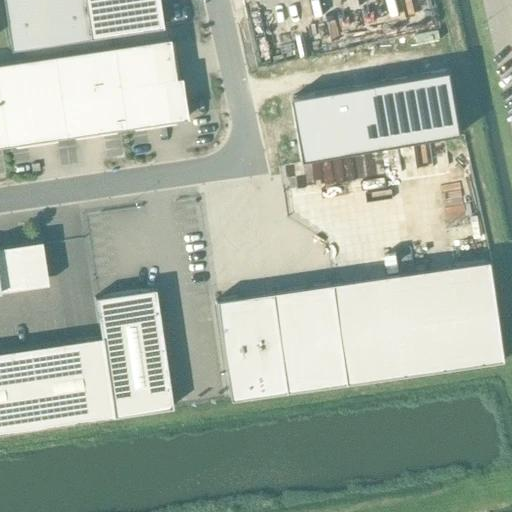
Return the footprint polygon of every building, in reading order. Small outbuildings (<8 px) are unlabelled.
[(3,0),(10,49),(162,26),(158,2),(159,2),(159,1),(158,1),(157,0),(3,0)] [(0,145),(187,118),(180,77),(174,78),(169,38),(0,63),(0,145)] [(450,70),(411,76),(422,139),(461,133),(450,70)] [(411,76),(372,83),(382,146),(422,139),(411,76)] [(372,83),(293,97),(304,160),(382,146),(372,83)] [(216,198),(205,199),(207,222),(218,220),(216,198)] [(0,290),(47,284),(41,241),(0,246),(0,290)] [(491,262),(337,285),(351,382),(507,360),(492,262),(491,262)] [(337,285),(257,296),(271,394),(351,382),(337,285)] [(95,297),(100,336),(112,417),(172,408),(155,288),(95,297)] [(257,296),(216,302),(230,400),(271,394),(257,296)] [(0,351),(0,432),(112,417),(100,336),(0,351)]
